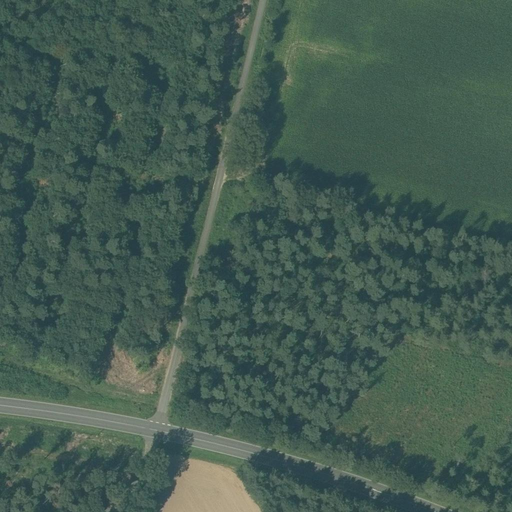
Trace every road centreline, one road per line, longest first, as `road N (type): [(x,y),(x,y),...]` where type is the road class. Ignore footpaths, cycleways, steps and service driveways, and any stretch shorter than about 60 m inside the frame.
road 1 (unclassified): [(156,431),(261,0)]
road 2 (secondary): [(432,511),(156,431)]
road 3 (secondary): [(156,431),(0,404)]
